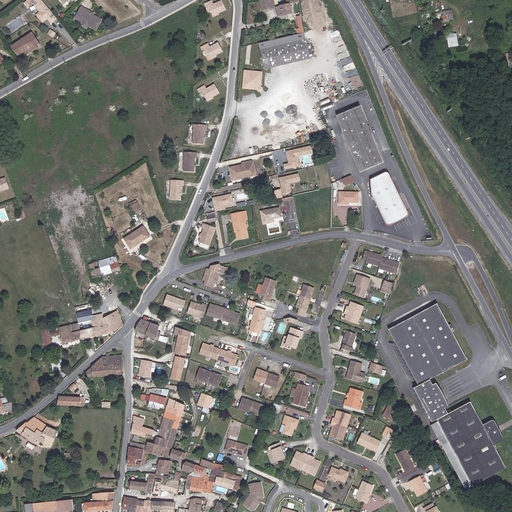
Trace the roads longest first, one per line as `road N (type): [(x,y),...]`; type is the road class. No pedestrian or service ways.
road 1 (unclassified): [(238,0),(231,106),(170,276)]
road 2 (primary): [(511,240),(356,0)]
road 3 (primary): [(358,27),(511,255)]
road 4 (unknown): [(484,365),(446,300),(435,296),(388,320),(384,340),(430,427)]
road 5 (primary): [(358,27),(454,250)]
road 6 (tertiary): [(358,236),(297,240),(170,276)]
road 7 (residential): [(331,376),(317,436),(375,467),(404,511)]
road 8 (unclassified): [(0,93),(158,15)]
road 9 (unknown): [(396,166),(370,104),(344,110),(340,125),(365,182)]
road 10 (tertiary): [(121,333),(0,431)]
road 11 (residential): [(121,467),(121,333)]
